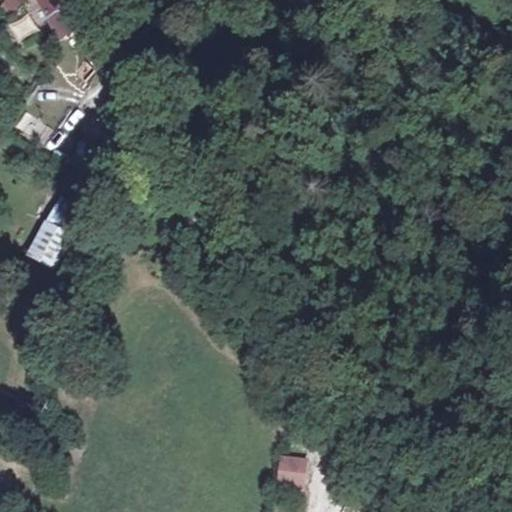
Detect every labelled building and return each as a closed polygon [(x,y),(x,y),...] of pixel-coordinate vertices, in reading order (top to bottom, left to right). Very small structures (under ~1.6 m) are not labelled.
[(6,0),(0,7),(11,18),(26,0),(25,0),(6,0)] [(69,0),(25,0),(26,0),(50,22),(69,0)] [(39,139),(47,125),(27,113),(19,128),(39,139)] [(73,240),(42,224),(23,257),(54,274),(73,240)] [(306,462),(277,459),(273,489),(303,492),(306,462)]
